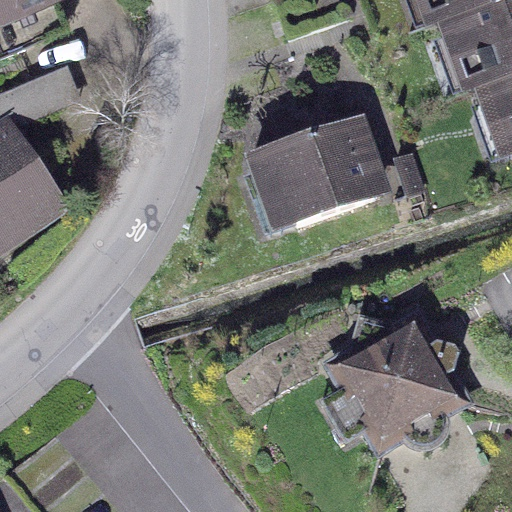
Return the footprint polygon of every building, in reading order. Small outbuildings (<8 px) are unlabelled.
[(114,0),(0,0),(0,1),(14,39),(115,2),(114,0)] [(511,0),(416,0),(428,32),(445,26),(471,96),(483,92),(508,159),(511,157),(511,0)] [(355,130),(229,173),(255,247),(380,203),(355,130)] [(9,147),(0,153),(0,246),(52,213),(9,147)] [(420,316),(329,372),(383,460),(474,404),(420,316)]
